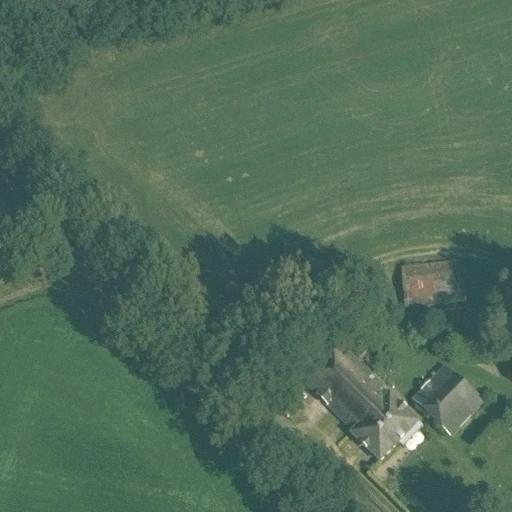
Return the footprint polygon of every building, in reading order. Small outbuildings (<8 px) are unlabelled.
[(35,65),(19,70),(23,82),(39,77),(35,65)] [(404,269),(409,316),(466,310),(461,263),(404,269)] [(371,377),(344,351),(341,348),(306,385),(353,432),(351,434),(380,462),(418,423),(386,392),(387,390),(384,387),(383,389),(374,380),(376,379),(372,376),(371,377)] [(445,367),(412,401),(450,438),(483,404),(445,367)] [(510,419),(511,417),(511,405),(505,401),(498,411),(510,419)]
